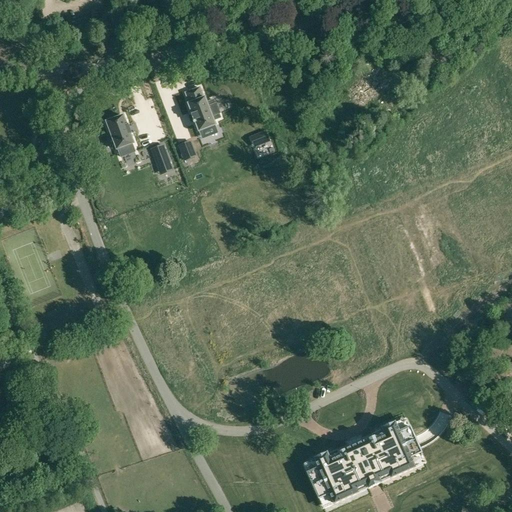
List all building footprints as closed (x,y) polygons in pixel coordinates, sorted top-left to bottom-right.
[(188,104),(190,109),(191,114),(194,123),(195,123),(199,132),(216,126),(214,121),(221,118),(219,114),(216,104),(215,104),(214,100),(207,103),(205,98),(203,98),(199,88),(185,93),(189,104),(188,104)] [(123,116),(105,122),(117,151),(118,150),(121,158),(135,152),(132,145),(134,144),(130,134),(131,134),(127,126),(126,126),(123,116)] [(251,138),(254,147),(269,141),(266,132),(251,138)] [(186,160),(194,157),(195,157),(190,142),(179,146),(185,161),(186,160)] [(168,158),(156,163),(160,176),(173,171),(168,158)] [(63,346),(52,350),(54,356),(65,351),(63,346)] [(405,419),(394,424),(382,429),(327,454),(314,459),(303,464),(307,474),(319,499),(323,509),(334,504),(358,494),(368,489),(380,484),(390,479),(414,468),(425,464),(421,454),(410,428),(405,419)]
